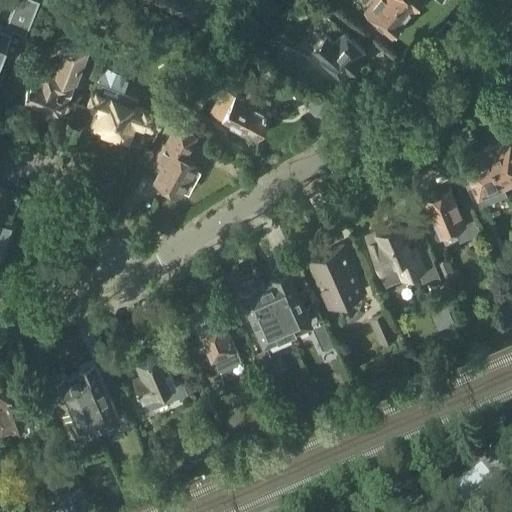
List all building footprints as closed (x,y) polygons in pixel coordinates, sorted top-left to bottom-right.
[(0,61),(13,29),(27,34),(41,0),(40,0),(17,0),(6,29),(2,28),(3,25),(0,23),(0,61)] [(155,0),(198,23),(206,8),(211,0),(155,0)] [(369,0),(364,7),(378,18),(394,31),(416,4),(420,7),(425,0),(369,0)] [(327,34),(314,48),(343,74),(347,70),(349,71),(363,55),(362,54),(366,49),(345,31),(335,41),(327,34)] [(25,97),(60,111),(60,110),(62,111),(88,45),(68,37),(65,45),(63,46),(60,53),(61,56),(57,67),(49,63),(46,69),(38,66),(32,81),(30,80),(25,91),(27,92),(25,97)] [(242,48),(225,38),(216,57),(240,70),(250,52),(242,48)] [(298,77),(310,55),(283,41),(271,63),(298,77)] [(98,80),(89,103),(102,108),(96,125),(128,138),(135,119),(152,126),(158,110),(138,102),(140,96),(125,90),(130,79),(125,77),(127,73),(107,66),(102,81),(98,80)] [(245,96),(236,91),(224,85),(211,109),(259,136),(272,112),(267,109),(272,99),(250,87),(245,96)] [(154,160),(163,165),(156,177),(180,191),(188,176),(195,180),(201,169),(194,165),(198,159),(188,154),(199,133),(195,131),(201,126),(173,104),(163,123),(172,129),(165,141),(154,160)] [(511,179),(511,135),(511,134),(486,144),(503,183),(511,179)] [(486,144),(461,155),(478,194),(503,183),(486,144)] [(426,195),(441,232),(454,226),(460,240),(482,231),(470,205),(461,208),(451,185),(426,195)] [(425,282),(441,274),(420,225),(407,230),(402,218),(397,220),(397,218),(380,225),(381,227),(367,233),(380,265),(379,265),(387,284),(418,269),(425,282)] [(0,249),(8,228),(0,224),(0,249)] [(319,285),(324,296),(327,295),(331,305),(365,290),(344,243),(310,258),(322,284),(319,285)] [(437,261),(450,292),(462,287),(449,256),(437,261)] [(276,278),(268,282),(290,330),(313,320),(290,268),(289,268),(287,264),(274,270),(276,274),(275,274),(276,278)] [(243,288),(242,289),(265,341),(290,330),(268,282),(259,286),(257,282),(256,283),(255,279),(242,284),(243,288)] [(455,322),(447,300),(430,307),(438,329),(455,322)] [(397,337),(386,311),(369,318),(380,344),(397,337)] [(213,357),(219,369),(222,368),(223,370),(240,362),(239,360),(242,359),(230,331),(229,332),(222,315),(214,319),(212,314),(197,320),(200,325),(199,325),(213,357)] [(325,321),(314,326),(324,348),(335,343),(325,321)] [(258,351),(268,373),(279,368),(269,346),(258,351)] [(136,379),(143,397),(145,396),(151,407),(189,391),(183,377),(176,380),(164,350),(139,360),(145,375),(136,379)] [(77,365),(78,368),(74,370),(99,428),(123,417),(97,357),(77,365)] [(69,372),(68,370),(47,379),(74,439),(99,428),(74,370),(69,372)] [(0,424),(4,426),(14,423),(28,418),(32,428),(41,425),(38,414),(34,416),(22,382),(0,389),(0,399),(2,406),(0,406),(0,424)] [(179,444),(188,468),(218,456),(209,433),(179,444)] [(157,479),(147,457),(135,463),(144,485),(157,479)] [(73,475),(78,486),(82,485),(92,508),(114,499),(100,464),(73,475)] [(57,495),(62,506),(46,511),(82,511),(92,508),(82,485),(78,486),(57,495)]
